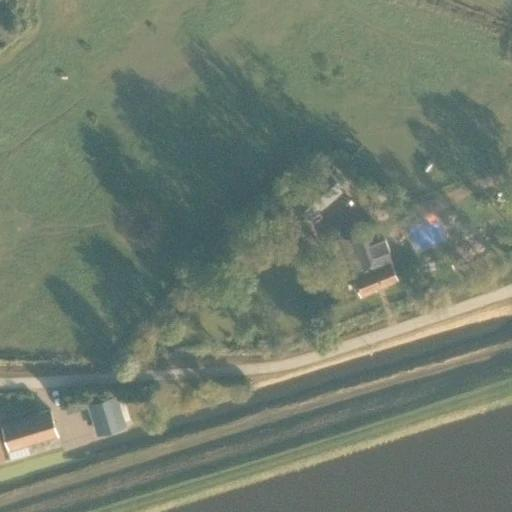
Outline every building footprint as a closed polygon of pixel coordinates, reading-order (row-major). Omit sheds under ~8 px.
[(324,205),(346,185),(328,166),(306,186),(324,205)] [(399,278),(378,223),(333,240),(351,286),(358,283),(362,293),(377,287),(376,286),(399,278)] [(490,256),(484,239),(469,244),(476,261),(490,256)] [(88,402),(97,432),(124,425),(116,394),(88,402)] [(64,403),(67,412),(87,406),(84,397),(64,403)] [(58,433),(51,408),(0,423),(0,456),(10,453),(8,448),(58,433)]
